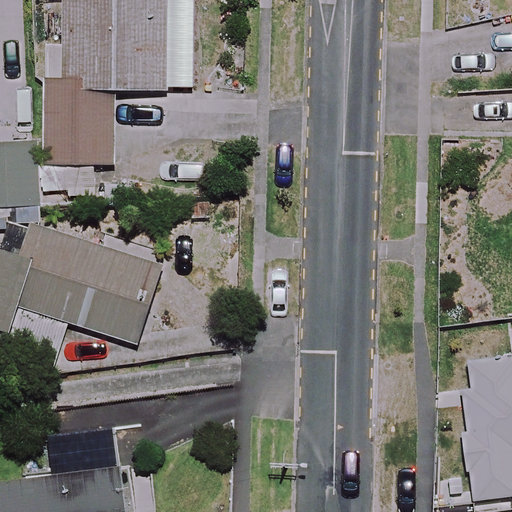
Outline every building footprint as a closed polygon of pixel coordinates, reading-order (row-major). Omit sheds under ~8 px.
[(168,91),(167,0),(63,0),(64,46),(48,46),(49,166),(114,165),(113,91),(168,91)] [(0,208),(35,208),(34,146),(0,146),(0,208)] [(160,270),(30,226),(20,258),(0,251),(0,361),(6,363),(8,355),(52,370),(68,325),(134,347),(160,270)] [(488,391),(433,390),(432,422),(487,423),(488,391)] [(0,511),(125,511),(121,472),(0,487),(0,511)]
